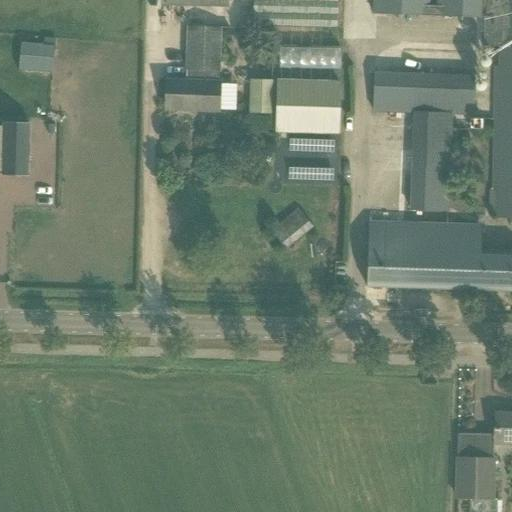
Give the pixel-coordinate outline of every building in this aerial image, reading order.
[(166,0),(167,5),(230,7),(230,0),(254,0),(254,25),(338,28),(338,0),(166,0)] [(493,62),(491,218),(511,217),(511,0),(373,0),(373,14),(486,15),(485,62),(493,62)] [(217,109),(217,89),(218,72),(220,72),(221,27),(190,25),(189,79),(167,78),(167,108),(217,109)] [(41,58),(42,48),(21,47),(20,56),(41,58)] [(296,64),(341,64),(341,49),(296,48),(296,64)] [(453,144),(453,124),(454,114),(474,115),(476,75),(376,72),(375,111),(416,113),(414,143),(453,144)] [(270,114),(271,81),(249,81),(249,114),(270,114)] [(277,134),(335,136),(340,136),(341,83),(278,81),(278,82),(273,82),(273,81),(271,81),(270,114),(269,130),(277,131),(277,134)] [(3,159),(0,158),(0,173),(2,173),(2,175),(28,175),(30,125),(4,125),(4,127),(3,159)] [(298,211),(287,219),(271,232),(284,248),(299,235),(311,226),(298,211)] [(366,287),(511,291),(511,253),(482,252),(482,226),(369,223),(366,287)] [(511,444),(511,413),(495,413),(494,444),(511,444)] [(492,500),(494,459),(493,459),(494,435),(457,434),(457,458),(455,498),(492,500)]
